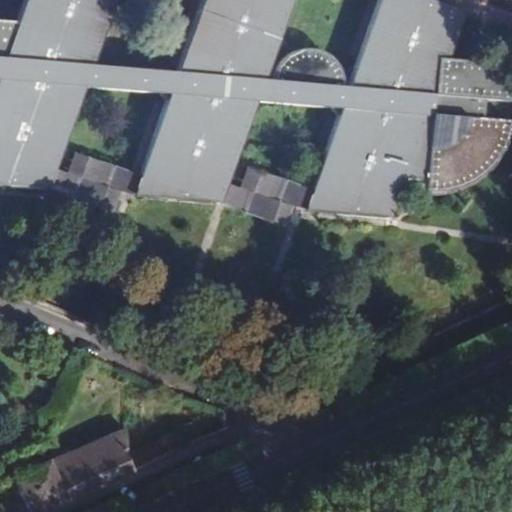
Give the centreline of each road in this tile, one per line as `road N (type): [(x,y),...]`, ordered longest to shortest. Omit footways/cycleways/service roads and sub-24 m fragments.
road 1 (residential): [(0,308),(254,415),(291,453)]
road 2 (secondary): [(291,453),(511,354)]
road 3 (secondary): [(161,511),(291,453)]
